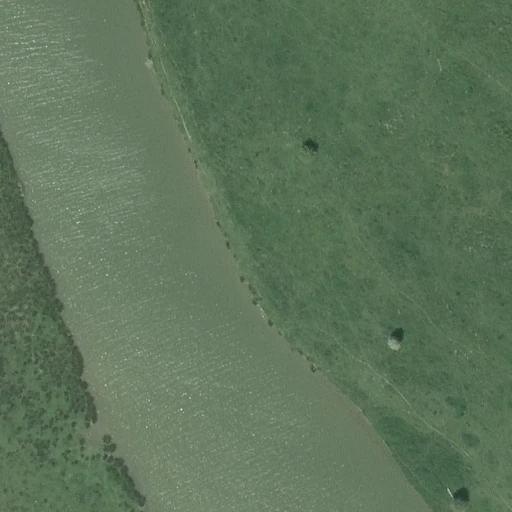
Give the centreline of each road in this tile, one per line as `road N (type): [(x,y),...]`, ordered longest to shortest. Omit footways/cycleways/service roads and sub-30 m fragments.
road 1 (track): [(149,0),(171,69),(265,265),(448,511)]
road 2 (track): [(511,86),(466,60),(413,0)]
